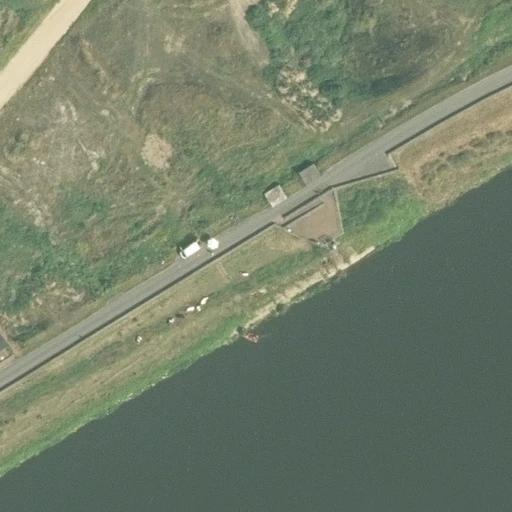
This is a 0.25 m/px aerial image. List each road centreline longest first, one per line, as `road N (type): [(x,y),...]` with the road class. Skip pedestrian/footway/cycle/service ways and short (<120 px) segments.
road 1 (unclassified): [(0,375),(511,69)]
road 2 (track): [(395,133),(325,73),(275,0)]
